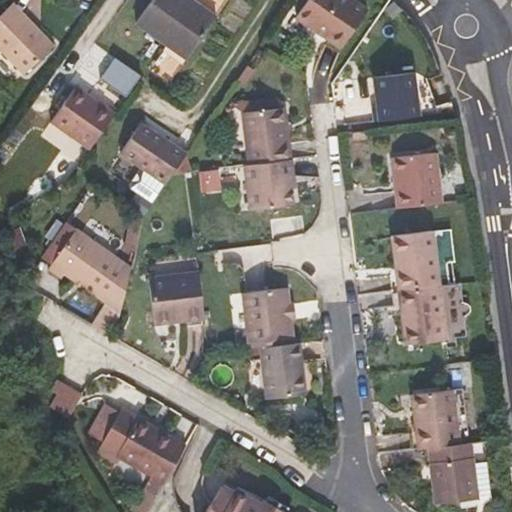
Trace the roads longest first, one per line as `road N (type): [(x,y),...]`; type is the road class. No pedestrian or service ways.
road 1 (residential): [(60,321),(361,498)]
road 2 (residential): [(337,247),(361,498)]
road 3 (residential): [(324,116),(337,247)]
